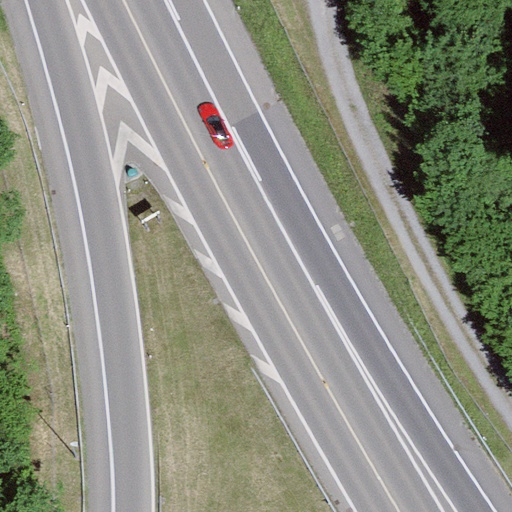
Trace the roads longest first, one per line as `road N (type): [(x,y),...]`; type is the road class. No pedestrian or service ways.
road 1 (trunk): [(40,0),(122,324),(131,511)]
road 2 (track): [(331,0),(360,141),(474,374),(511,418)]
road 3 (trunk): [(314,384),(100,0)]
road 4 (trunk): [(447,511),(314,384)]
road 5 (trunk): [(390,511),(314,384)]
